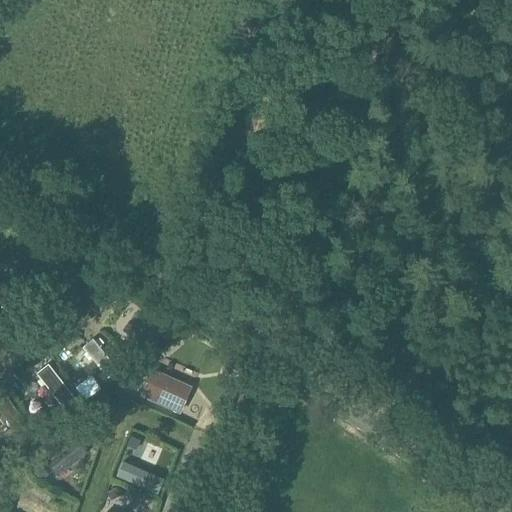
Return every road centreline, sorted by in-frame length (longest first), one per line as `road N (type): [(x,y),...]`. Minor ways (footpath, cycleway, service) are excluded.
road 1 (tertiary): [(508,511),(0,154)]
road 2 (track): [(199,511),(263,339)]
